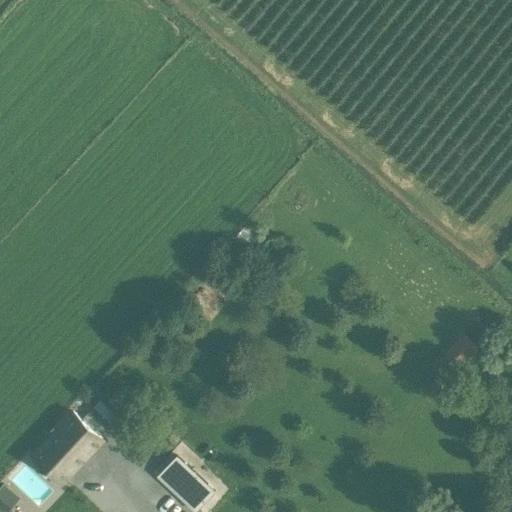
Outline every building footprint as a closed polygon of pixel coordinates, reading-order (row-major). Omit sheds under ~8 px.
[(195,292),(223,307),(231,292),(203,277),(195,292)] [(481,347),(464,332),(438,361),(455,377),(481,347)] [(94,405),(111,421),(117,415),(99,400),(94,405)] [(61,484),(104,437),(100,433),(83,417),(71,406),(28,453),(61,484)] [(83,417),(100,433),(105,428),(88,412),(83,417)] [(177,454),(158,475),(182,497),(196,510),(215,490),(177,454)]
